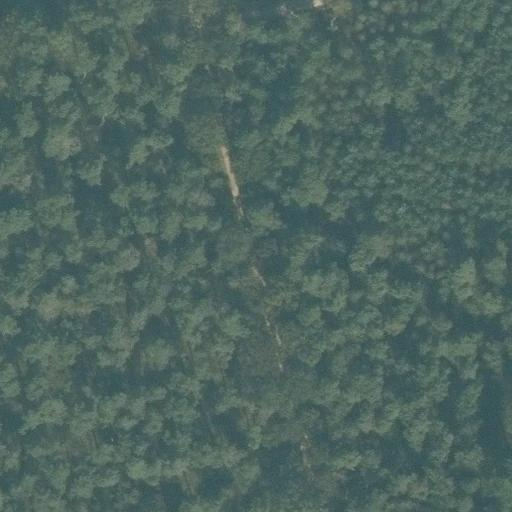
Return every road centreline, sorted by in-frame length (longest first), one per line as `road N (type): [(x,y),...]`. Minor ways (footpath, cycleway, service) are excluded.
road 1 (track): [(319,511),(197,31)]
road 2 (track): [(197,31),(327,0)]
